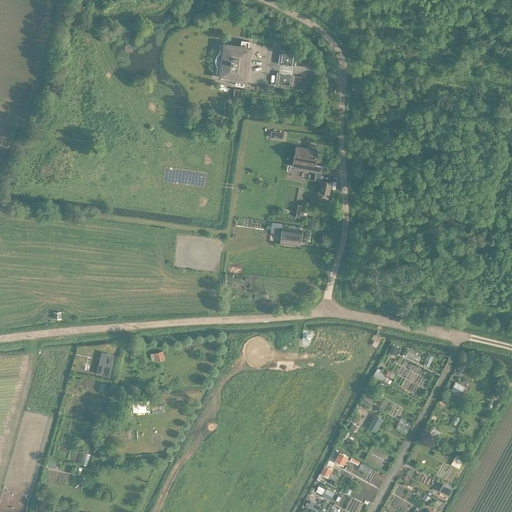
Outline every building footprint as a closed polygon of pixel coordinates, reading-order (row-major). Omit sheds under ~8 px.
[(216,56),(215,59),(214,63),(215,66),(216,68),(216,69),(219,69),(217,79),(235,81),(234,86),(243,87),(243,83),(246,83),(251,47),(248,46),(249,42),(241,41),(240,45),(222,43),(221,53),(219,53),(218,54),(216,56)] [(294,67),(296,53),(279,50),(277,65),(294,67)] [(291,89),(293,75),(276,72),(274,87),(291,89)] [(282,140),(283,133),(271,132),(270,138),(282,140)] [(320,174),(321,173),(323,174),(331,175),(332,175),(333,168),(322,166),(322,165),(315,164),(317,150),(295,146),(292,162),(305,164),(303,171),(320,174)] [(319,192),(318,193),(329,195),(331,182),(330,182),(331,175),(323,174),(322,181),(321,180),(319,192)] [(282,228),(280,240),(300,243),(302,230),(282,228)] [(324,249),(330,245),(327,240),(321,244),(324,249)] [(391,345),(388,353),(395,356),(398,348),(391,345)] [(164,350),(153,353),(155,361),(165,359),(164,350)] [(113,357),(104,354),(99,374),(109,377),(113,357)] [(455,383),(451,391),(460,396),(464,387),(455,383)] [(506,390),(499,386),(496,391),(504,395),(506,390)] [(373,398),(366,395),(362,403),(369,406),(373,398)] [(368,426),(377,431),(383,420),(374,415),(368,426)] [(401,418),(395,429),(405,434),(411,423),(401,418)] [(352,423),(349,429),(356,433),(359,427),(352,423)] [(337,449),(333,456),(340,460),(344,453),(337,449)] [(455,457),(451,464),(458,468),(462,461),(455,457)] [(446,489),(437,484),(434,490),(443,494),(446,489)] [(336,499),(325,493),(323,498),(333,503),(336,499)]
